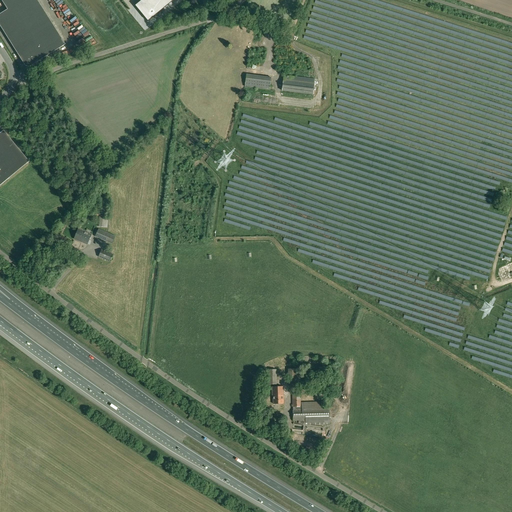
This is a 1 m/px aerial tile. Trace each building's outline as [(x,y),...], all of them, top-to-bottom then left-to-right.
[(1,0),(8,9),(0,13),(0,25),(25,66),(30,67),(65,44),(37,0),(1,0)] [(152,0),(141,0),(141,1),(148,8),(154,16),(161,10),(152,0)] [(164,0),(152,0),(161,10),(168,4),(164,0)] [(141,1),(133,7),(140,15),(148,8),(141,1)] [(148,8),(140,15),(146,23),(154,16),(148,8)] [(282,91),(313,95),(315,79),(291,76),(292,68),(308,70),(309,58),(286,56),(287,48),(276,47),(273,70),(284,71),(282,91)] [(246,74),(245,87),(252,88),(254,75),(246,74)] [(0,185),(29,161),(4,130),(0,133),(0,185)] [(109,217),(105,216),(100,216),(98,227),(107,228),(109,217)] [(78,229),(74,239),(87,245),(92,234),(78,229)] [(95,237),(111,244),(115,236),(99,229),(95,237)] [(98,257),(110,262),(113,254),(102,249),(98,257)] [(282,387),(272,387),(273,391),(273,396),(273,404),(274,404),(278,404),(282,404),(282,400),(283,400),(283,390),(282,387)]
